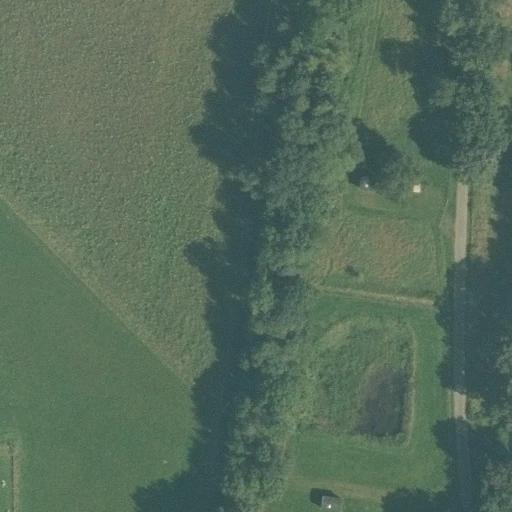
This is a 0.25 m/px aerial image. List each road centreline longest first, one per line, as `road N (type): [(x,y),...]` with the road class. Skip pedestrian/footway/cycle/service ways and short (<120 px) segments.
road 1 (track): [(216,511),(221,348),(280,0)]
road 2 (unclassified): [(464,511),(464,0)]
